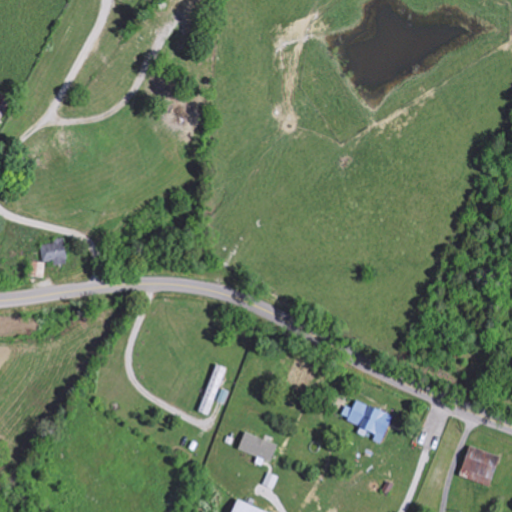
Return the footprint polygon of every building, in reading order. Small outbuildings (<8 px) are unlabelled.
[(192,110),(173,106),(170,121),(189,125),(192,110)] [(53,240),(53,244),(42,245),(43,265),(67,263),(65,239),(53,240)] [(46,278),(47,263),(32,262),(31,277),(46,278)] [(199,412),(210,416),(229,369),(217,365),(199,412)] [(383,444),(393,415),(356,401),(353,409),(346,406),(341,418),(361,425),(358,434),(366,437),(367,432),(375,434),(373,441),(383,444)] [(238,450),(271,463),(278,446),(245,432),(238,450)] [(459,477),(490,487),(500,456),(470,446),(459,477)] [(231,511),(267,511),(236,500),(231,511)]
